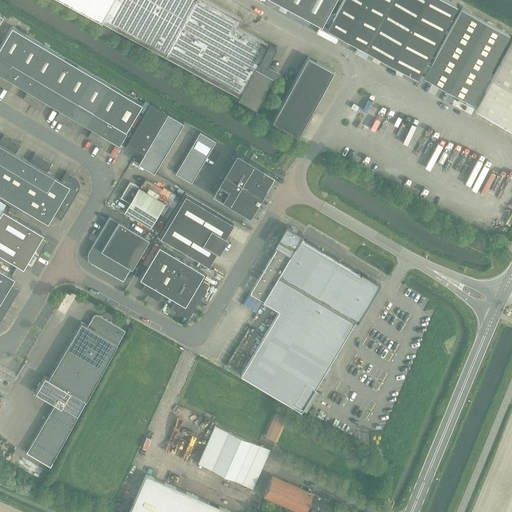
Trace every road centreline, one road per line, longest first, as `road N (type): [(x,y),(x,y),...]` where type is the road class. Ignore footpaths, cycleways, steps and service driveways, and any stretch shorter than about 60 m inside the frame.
road 1 (unclassified): [(53,269),(186,338),(200,335),(289,188)]
road 2 (unclassified): [(0,108),(94,164),(102,177),(53,269)]
road 3 (secondary): [(411,511),(492,314)]
road 4 (unknown): [(186,338),(155,455),(223,494)]
road 5 (unclassified): [(511,148),(360,64)]
road 6 (unclassified): [(289,188),(360,64)]
road 7 (unclassified): [(408,257),(289,188)]
road 8 (unclassified): [(360,64),(241,0)]
